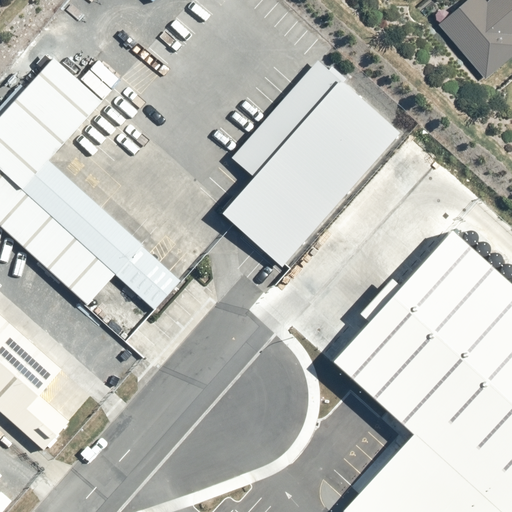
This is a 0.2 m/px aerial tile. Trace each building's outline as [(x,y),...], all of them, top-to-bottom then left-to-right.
[(511,0),(489,0),(486,3),(482,0),(468,0),(437,24),(486,82),(511,58),(511,0)] [(38,55),(0,98),(0,183),(7,189),(33,160),(88,98),(38,55)] [(380,124),(302,56),(216,153),(240,174),(208,211),(262,258),(380,124)] [(33,160),(7,189),(101,271),(139,305),(165,275),(33,160)] [(101,271),(0,183),(0,244),(71,306),(101,271)] [(511,511),(511,277),(452,221),(316,367),(397,442),(335,508),(338,511),(511,511)] [(41,367),(0,331),(0,421),(26,443),(53,413),(23,387),(41,367)]
